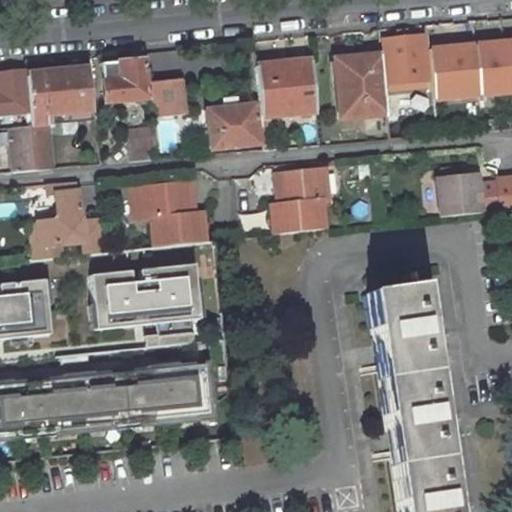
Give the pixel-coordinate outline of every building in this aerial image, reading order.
[(511,24),(473,28),(479,96),(511,92),(511,24)] [(472,28),(442,32),(445,61),(474,57),(472,28)] [(386,84),(426,80),(422,37),(382,41),(386,84)] [(339,119),(385,115),(380,55),(358,57),(358,59),(336,61),(337,81),(336,81),(339,119)] [(120,81),(102,83),(104,104),(148,100),(147,83),(145,61),(118,63),(120,81)] [(259,117),(315,112),(310,62),(254,67),(256,83),(259,117)] [(85,71),(25,77),(30,125),(34,171),(51,169),(46,118),(50,118),(50,113),(89,109),(85,71)] [(23,72),(0,74),(0,115),(7,115),(7,120),(12,120),(11,115),(26,113),(23,72)] [(148,100),(151,129),(151,135),(186,131),(181,80),(147,83),(148,100)] [(235,98),(221,100),(222,109),(204,111),(208,152),(258,146),(256,129),(260,129),(260,123),(259,117),(256,83),(244,84),(246,106),(236,107),(235,98)] [(436,107),(451,108),(451,92),(436,91),(436,107)] [(482,101),(482,106),(485,132),(511,130),(511,103),(487,106),(487,101),(482,101)] [(398,108),(385,109),(385,115),(388,140),(405,139),(404,127),(399,127),(398,108)] [(30,125),(11,127),(12,133),(8,133),(13,173),(34,171),(30,125)] [(267,128),(260,129),(262,151),(270,150),(267,128)] [(151,129),(125,132),(128,163),(154,160),(151,135),(151,129)] [(273,236),(324,230),(321,202),(327,201),(324,170),(274,175),(276,195),(279,195),(280,205),(270,206),(273,236)] [(476,177),(436,181),(440,218),(498,212),(496,186),(477,188),(476,177)] [(511,210),(511,181),(495,183),(496,186),(498,212),(511,210)] [(66,183),(46,185),(47,196),(54,195),(54,194),(77,192),(76,186),(66,183)] [(139,221),(150,220),(153,248),(204,243),(201,213),(191,214),(190,205),(192,204),(190,183),(136,189),(139,221)] [(133,221),(139,221),(136,189),(130,189),(133,221)] [(54,195),(56,216),(52,221),(36,223),(40,260),(45,259),(102,253),(100,229),(80,230),(80,224),(77,192),(54,194),(54,195)] [(100,222),(80,224),(80,230),(100,229),(100,222)] [(40,260),(36,223),(29,224),(32,261),(40,260)] [(102,253),(45,259),(48,288),(217,270),(213,242),(204,243),(153,248),(102,253)] [(32,261),(23,262),(26,290),(48,288),(45,259),(40,260),(32,261)] [(451,511),(419,287),(366,295),(396,511),(451,511)] [(223,340),(220,314),(51,332),(54,358),(59,358),(87,355),(223,340)] [(87,355),(59,358),(60,366),(88,363),(87,355)] [(175,364),(145,367),(146,372),(147,382),(177,379),(176,369),(175,364)] [(194,420),(209,418),(204,366),(176,369),(177,379),(147,382),(146,372),(91,378),(92,388),(62,391),(61,381),(10,386),(11,397),(0,397),(0,441),(15,440),(15,438),(54,434),(54,436),(110,430),(110,428),(139,426),(139,427),(194,421),(194,420)] [(91,373),(61,376),(61,381),(62,391),(92,388),(91,378),(91,373)] [(9,382),(0,382),(0,397),(11,397),(10,386),(9,382)]
